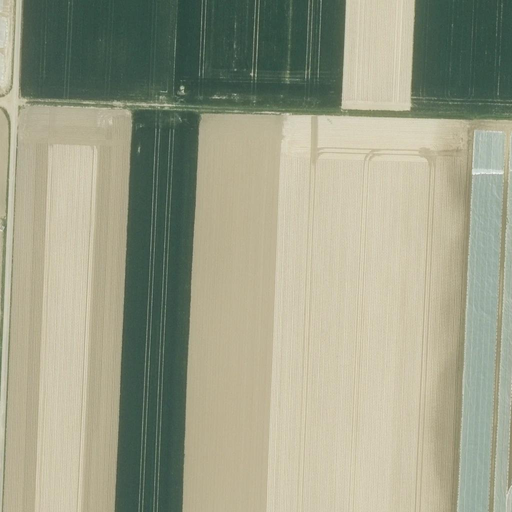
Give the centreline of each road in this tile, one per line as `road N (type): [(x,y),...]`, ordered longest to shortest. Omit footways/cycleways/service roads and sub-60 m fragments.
road 1 (track): [(511,117),(14,101)]
road 2 (track): [(0,485),(19,0)]
